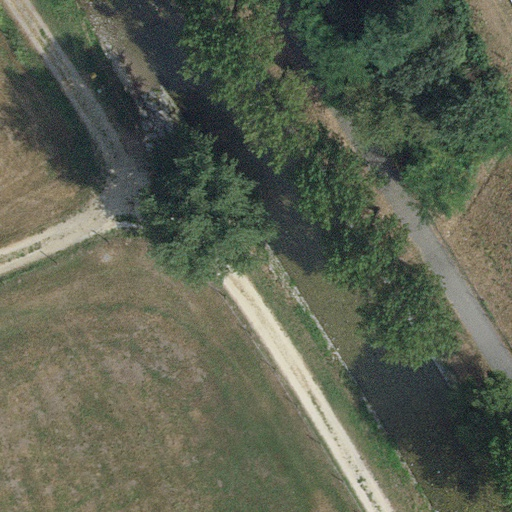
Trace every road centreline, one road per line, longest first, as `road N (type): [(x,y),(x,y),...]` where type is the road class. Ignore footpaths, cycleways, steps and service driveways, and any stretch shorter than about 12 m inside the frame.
road 1 (track): [(369,511),(224,265),(146,198),(14,0)]
road 2 (track): [(146,198),(0,258)]
